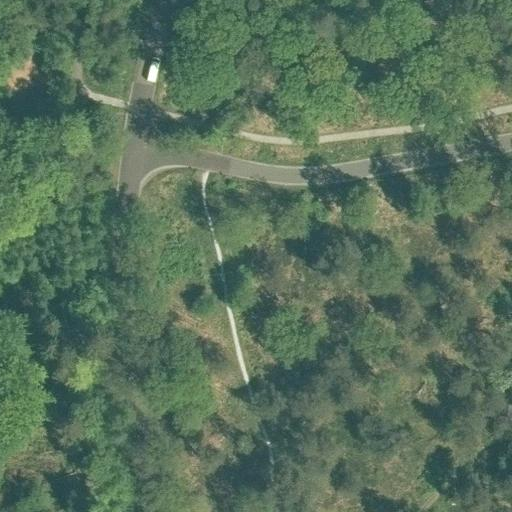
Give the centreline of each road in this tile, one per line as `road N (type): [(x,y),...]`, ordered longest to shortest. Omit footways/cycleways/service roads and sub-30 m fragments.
road 1 (unclassified): [(132,147),(302,177),(511,142)]
road 2 (tertiary): [(152,511),(127,290),(132,147)]
road 3 (tertiary): [(132,147),(167,0)]
